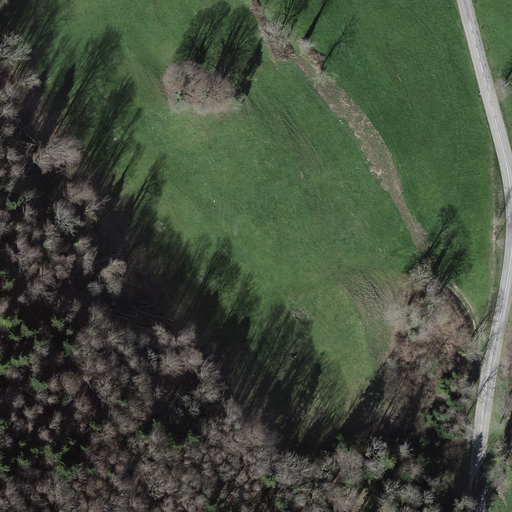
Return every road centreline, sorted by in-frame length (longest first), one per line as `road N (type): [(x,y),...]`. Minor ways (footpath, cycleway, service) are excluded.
road 1 (track): [(0,260),(146,511)]
road 2 (secondary): [(511,246),(482,412),(477,511)]
road 3 (secondary): [(464,0),(511,197)]
